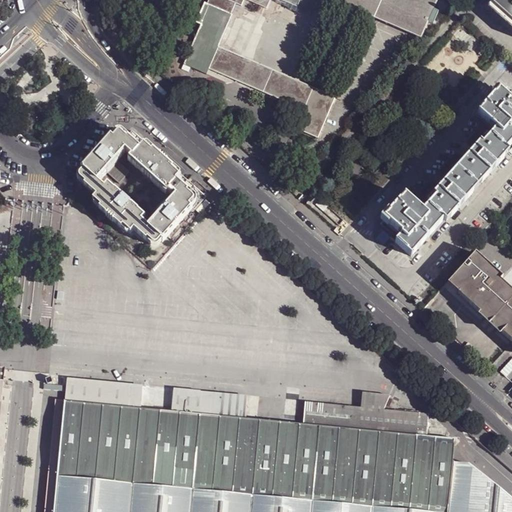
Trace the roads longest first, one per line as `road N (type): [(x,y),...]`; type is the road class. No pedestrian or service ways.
road 1 (tertiary): [(124,80),(511,429)]
road 2 (residential): [(0,130),(25,155),(57,154),(124,80)]
